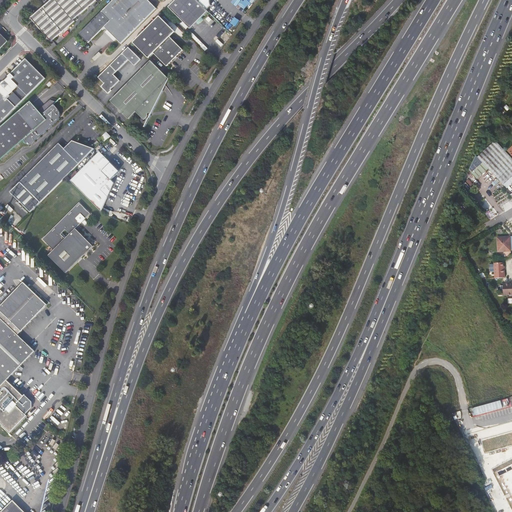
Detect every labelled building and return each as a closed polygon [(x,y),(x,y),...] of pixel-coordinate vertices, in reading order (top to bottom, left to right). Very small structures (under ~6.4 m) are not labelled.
[(74,20),(97,0),(96,0),(52,0),(31,19),(52,42),(76,22),(74,20)] [(157,9),(147,0),(114,0),(80,35),(89,44),(105,28),(122,45),(157,9)] [(190,29),(208,11),(207,10),(196,0),(176,0),(169,7),(190,29)] [(212,6),(212,0),(196,0),(207,10),(212,6)] [(175,32),(160,16),(133,42),(149,59),(154,53),(167,67),(183,51),(170,37),(175,32)] [(128,47),(97,78),(103,84),(100,87),(110,97),(144,63),(128,47)] [(0,122),(46,78),(27,59),(0,85),(0,122)] [(148,123),(172,82),(151,61),(110,101),(129,120),(136,112),(148,123)] [(38,110),(30,101),(0,127),(0,159),(1,160),(23,141),(29,147),(57,122),(58,121),(59,119),(59,118),(59,117),(60,116),(60,115),(59,114),(59,113),(59,111),(57,109),(55,107),(54,105),(56,103),(49,100),(38,110)] [(109,137),(106,133),(101,138),(105,142),(109,137)] [(495,139),(481,153),(477,156),(479,159),(502,185),(507,180),(511,175),(511,158),(495,139)] [(49,153),(10,192),(30,213),(37,206),(66,177),(94,149),(72,141),(64,149),(58,143),(49,153)] [(71,182),(101,212),(113,183),(111,180),(117,173),(117,169),(99,151),(71,182)] [(479,159),(477,161),(476,162),(499,188),(501,186),(502,185),(479,159)] [(469,177),(467,179),(468,180),(465,182),(469,187),(472,185),(471,184),(474,182),(469,177)] [(76,229),(82,223),(84,220),(90,214),(79,202),(42,239),(53,250),(48,256),(66,273),(93,246),(76,229)] [(486,214),(491,219),(498,213),(494,208),(486,214)] [(510,249),(509,237),(498,237),(499,250),(510,249)] [(505,278),(505,262),(495,262),(495,278),(505,278)] [(34,294),(30,289),(23,282),(0,306),(0,424),(10,434),(27,416),(25,415),(31,408),(31,402),(25,396),(24,397),(7,380),(34,352),(17,335),(46,305),(39,298),(41,297),(36,292),(34,294)] [(509,398),(472,407),(475,419),(479,418),(478,414),(511,407),(509,398)] [(511,459),(491,470),(511,509),(511,459)] [(24,511),(11,498),(1,507),(0,508),(0,511),(24,511)]
